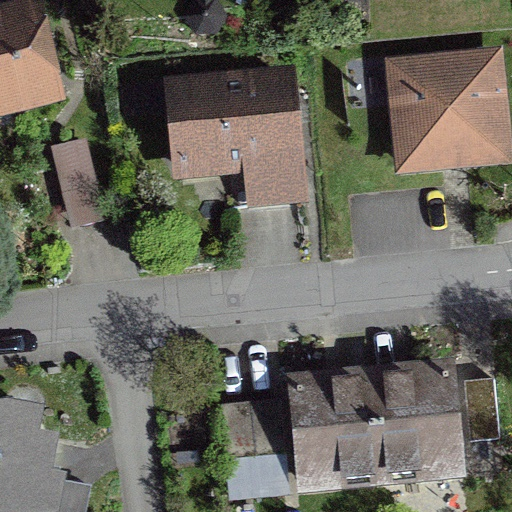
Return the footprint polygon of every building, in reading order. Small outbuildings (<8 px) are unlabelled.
[(42,0),(35,0),(0,8),(0,119),(67,104),(42,0)] [(188,22),(197,32),(209,34),(220,27),(224,15),(219,3),(213,0),(195,0),(188,10),(188,22)] [(385,62),(396,178),(511,166),(511,140),(503,50),(385,62)] [(246,211),(311,205),(297,67),(164,80),(174,183),(243,176),(246,211)] [(50,148),(71,232),(108,223),(88,139),(50,148)] [(287,376),(297,496),(466,482),(456,359),(412,363),(341,369),(311,371),(311,374),(287,376)] [(469,444),(500,442),(496,380),(465,382),(469,444)] [(288,499),(282,401),(217,405),(220,460),(226,460),(229,503),(288,499)] [(0,511),(87,511),(92,488),(66,482),(67,478),(61,477),(61,468),(55,464),(57,455),(60,439),(39,435),(45,411),(7,402),(0,403),(0,511)] [(175,453),(176,468),(199,466),(198,451),(175,453)]
